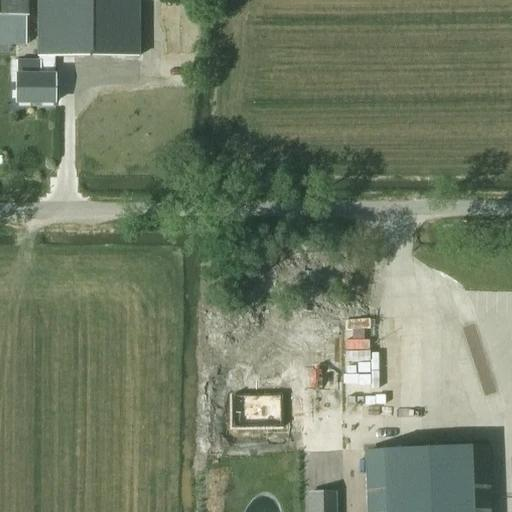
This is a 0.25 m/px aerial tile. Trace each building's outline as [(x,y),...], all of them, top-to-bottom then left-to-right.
[(18,45),(19,57),(38,57),(39,77),(16,77),(16,104),(54,104),(54,77),(55,78),(55,57),(105,57),(139,56),(138,0),(0,0),(0,18),(24,18),(24,0),(36,0),(36,45),(18,45)] [(222,321),(223,352),(258,351),(258,320),(222,321)] [(280,384),(230,384),(230,416),(280,416),(280,384)] [(345,431),(346,439),(367,436),(366,428),(345,431)] [(303,451),(332,450),(331,437),(303,437),(303,451)] [(367,511),(489,511),(487,449),(365,454),(367,511)]
